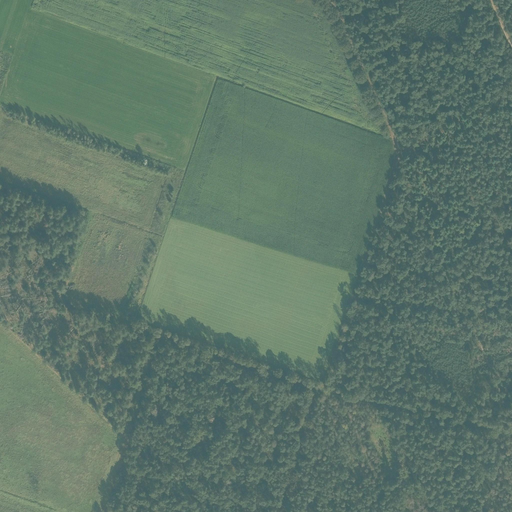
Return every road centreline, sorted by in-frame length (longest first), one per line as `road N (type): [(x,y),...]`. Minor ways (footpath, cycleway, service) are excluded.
road 1 (track): [(284,511),(320,385),(403,157),(342,16),(380,0)]
road 2 (track): [(98,511),(159,330),(320,385)]
road 3 (track): [(511,411),(403,157)]
